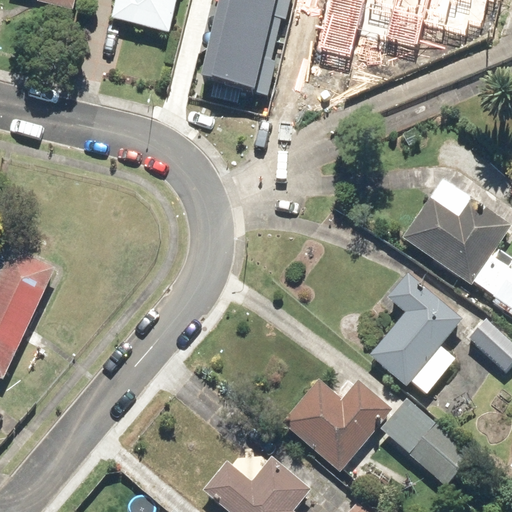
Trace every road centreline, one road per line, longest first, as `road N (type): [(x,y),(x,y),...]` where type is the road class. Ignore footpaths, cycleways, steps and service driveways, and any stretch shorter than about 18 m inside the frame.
road 1 (residential): [(0,106),(161,151),(188,174),(211,241),(198,281),(163,333),(12,511)]
road 2 (unknown): [(205,209),(287,146),(511,45)]
